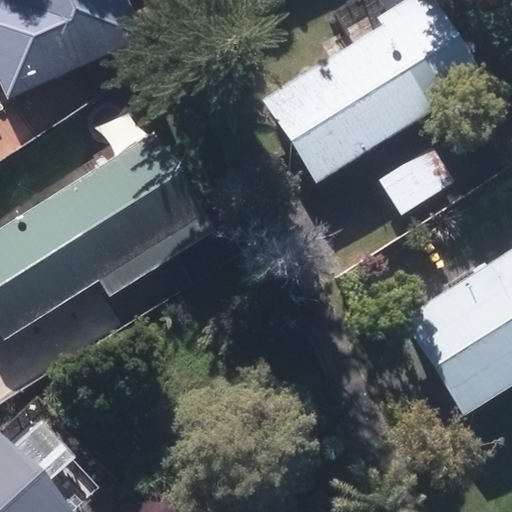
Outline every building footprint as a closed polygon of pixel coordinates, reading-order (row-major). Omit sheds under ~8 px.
[(0,0),(0,65),(13,94),(151,31),(135,0),(0,0)] [(268,96),(320,178),(488,73),(442,0),(407,0),(385,15),(388,21),(268,96)] [(0,232),(0,320),(10,335),(104,274),(113,289),(218,221),(158,130),(0,232)] [(401,212),(455,171),(433,142),(379,183),(401,212)] [(511,246),(405,316),(466,409),(511,379),(511,246)] [(0,511),(83,511),(86,510),(3,420),(0,422),(0,511)]
